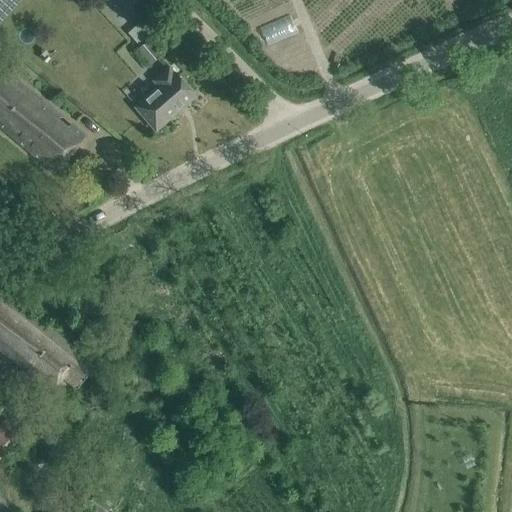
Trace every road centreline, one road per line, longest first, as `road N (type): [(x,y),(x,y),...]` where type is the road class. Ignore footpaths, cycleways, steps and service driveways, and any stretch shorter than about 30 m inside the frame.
road 1 (unclassified): [(0,287),(295,126)]
road 2 (unclassified): [(295,126),(511,27)]
road 3 (unclassified): [(167,0),(295,126)]
